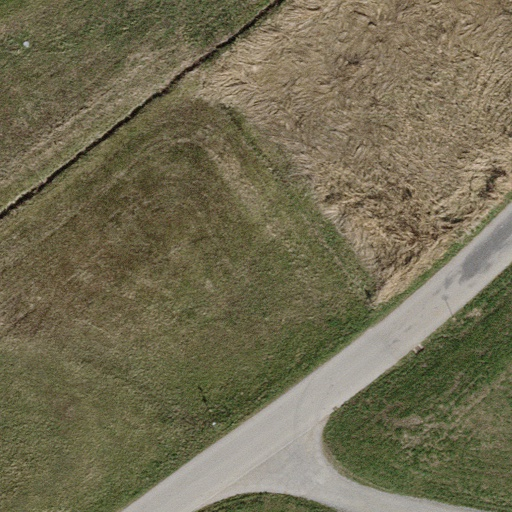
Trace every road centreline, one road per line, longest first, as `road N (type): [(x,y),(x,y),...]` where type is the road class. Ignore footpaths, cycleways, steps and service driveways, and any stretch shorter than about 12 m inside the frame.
road 1 (unclassified): [(511,233),(437,302),(156,511)]
road 2 (track): [(238,452),(391,511)]
